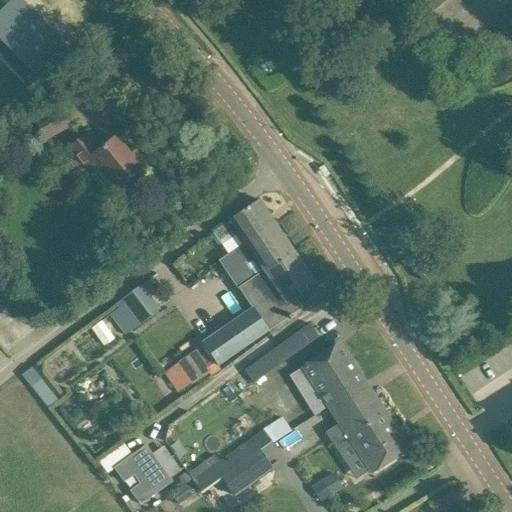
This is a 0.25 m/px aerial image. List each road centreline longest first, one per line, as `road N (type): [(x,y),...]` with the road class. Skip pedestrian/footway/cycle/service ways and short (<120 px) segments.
road 1 (tertiary): [(511,505),(339,241),(283,171)]
road 2 (residential): [(0,385),(283,171)]
road 3 (tertiary): [(283,171),(144,0)]
